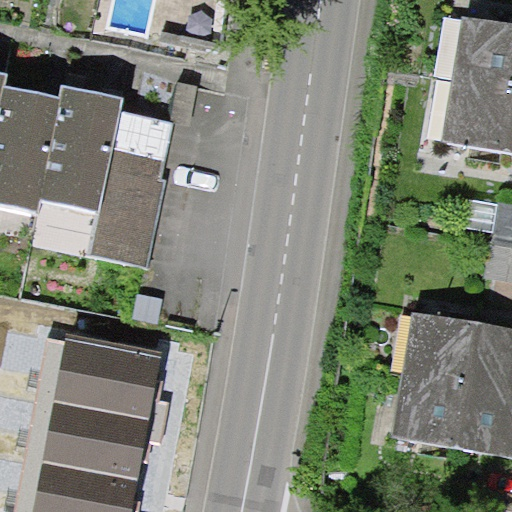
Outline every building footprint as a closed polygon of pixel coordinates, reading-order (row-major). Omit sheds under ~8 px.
[(511,28),(438,19),(420,150),(511,162),(511,28)] [(0,210),(29,217),(31,205),(94,218),(85,261),(143,273),(175,129),(126,118),(128,108),(49,91),(46,108),(0,98),(3,88),(0,86),(0,210)] [(511,211),(468,204),(455,279),(511,287),(511,211)] [(511,335),(398,317),(378,438),(511,460),(511,335)] [(159,511),(185,367),(98,352),(70,511),(159,511)]
